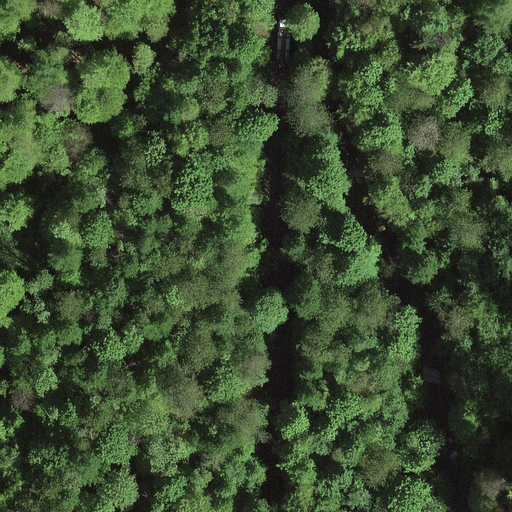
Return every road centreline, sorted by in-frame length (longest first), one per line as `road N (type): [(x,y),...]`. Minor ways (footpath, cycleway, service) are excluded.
road 1 (track): [(336,0),(344,113),(420,320),(464,511)]
road 2 (track): [(268,511),(279,434),(286,0)]
